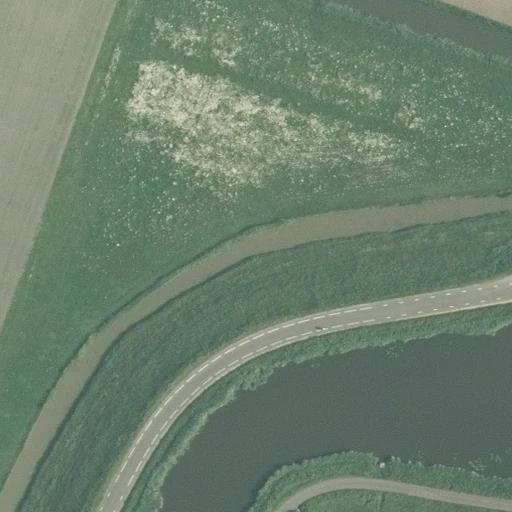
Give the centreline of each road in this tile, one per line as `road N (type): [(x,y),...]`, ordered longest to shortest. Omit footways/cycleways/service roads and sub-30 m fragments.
road 1 (tertiary): [(511,291),(304,324),(221,358),(164,413),(105,511)]
road 2 (unclassified): [(276,511),(312,486),(354,480),(511,504)]
